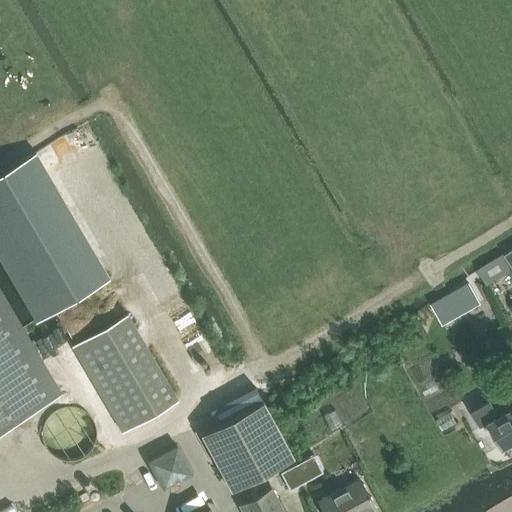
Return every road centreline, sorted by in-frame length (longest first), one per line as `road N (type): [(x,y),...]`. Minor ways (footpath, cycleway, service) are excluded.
road 1 (track): [(269,365),(106,95),(0,155)]
road 2 (track): [(269,365),(511,223)]
